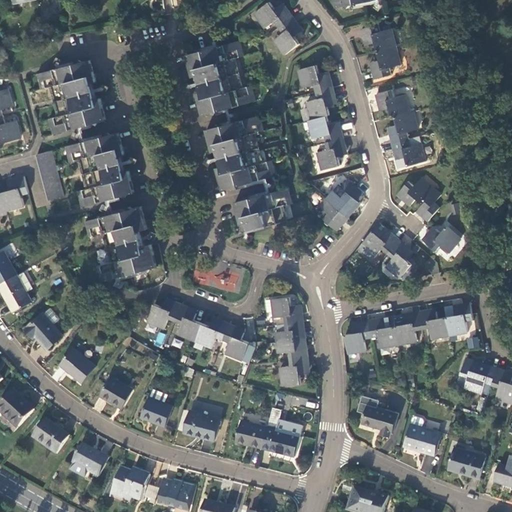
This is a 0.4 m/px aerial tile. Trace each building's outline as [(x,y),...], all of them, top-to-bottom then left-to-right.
[(335,0),(337,8),(383,0),(335,0)] [(275,23),(279,29),(293,18),(289,13),(287,14),(281,7),(275,11),(269,4),(255,15),(266,30),(275,23)] [(298,25),(293,18),(279,29),(283,34),(274,41),(286,56),(300,45),(295,38),(301,33),(295,26),(298,25)] [(376,44),(378,53),(395,48),(391,30),(380,33),(378,26),(362,31),(364,38),(366,37),(368,46),(376,44)] [(203,117),(256,103),(252,87),(243,89),(235,60),(244,57),(241,42),(218,48),(218,47),(214,48),(214,49),(187,56),(193,78),(196,78),(200,94),(197,95),(199,101),(203,117)] [(193,53),(191,45),(183,47),(185,55),(193,53)] [(400,66),(395,48),(378,53),(380,62),(373,64),(375,72),(373,73),(375,80),(391,76),(389,69),(400,66)] [(61,69),(38,75),(42,90),(51,88),(59,117),(49,120),(53,136),(107,121),(101,99),(98,99),(94,84),(97,83),(95,76),(91,61),(65,68),(64,67),(61,68),(61,69)] [(314,87),(316,93),(333,89),(331,81),(329,82),(326,73),(319,75),(316,67),(299,71),(304,89),(314,87)] [(307,103),(312,121),(327,117),(330,116),(328,108),(335,106),(332,97),(335,97),(333,89),(316,93),(318,101),(307,103)] [(0,118),(3,117),(1,111),(12,108),(7,90),(0,91),(0,118)] [(390,110),(392,118),(395,118),(410,114),(406,96),(395,99),(393,92),(376,96),(378,104),(380,104),(382,112),(390,110)] [(418,130),(413,113),(410,114),(395,118),(398,127),(390,129),(392,137),(390,138),(392,145),(409,140),(407,133),(418,130)] [(5,125),(3,117),(0,118),(0,135),(0,136),(2,144),(21,139),(15,122),(5,125)] [(220,169),(217,169),(219,176),(222,191),(276,177),(272,162),(263,164),(255,135),(264,132),(260,117),(207,131),(212,153),(216,152),(220,169)] [(329,126),(327,117),(312,121),(309,122),(314,140),(325,137),(326,144),(343,139),(342,132),(339,133),(337,124),(329,126)] [(77,193),(82,208),(135,194),(129,171),(126,172),(122,157),(125,156),(123,148),(119,133),(91,141),(91,139),(88,140),(88,142),(65,148),(69,163),(79,160),(87,190),(77,193)] [(346,148),(343,139),(326,144),(328,151),(318,154),(323,172),(341,167),(338,158),(346,156),(344,148),(346,148)] [(411,148),(409,140),(392,145),(394,153),(396,153),(399,161),(406,159),(408,168),(426,163),(422,145),(411,148)] [(38,156),(36,157),(49,201),(64,197),(52,153),(38,156)] [(11,192),(2,194),(3,197),(6,212),(25,208),(22,197),(29,195),(25,178),(16,180),(17,183),(9,185),(11,192)] [(417,213),(423,218),(428,223),(440,209),(435,205),(441,197),(422,180),(414,188),(409,183),(397,196),(404,202),(406,200),(412,206),(416,200),(423,206),(417,213)] [(334,192),(327,200),(349,218),(355,212),(360,205),(359,203),(363,198),(363,194),(350,183),(346,183),(342,188),(339,186),(334,192)] [(243,234),(256,231),(257,232),(260,231),(260,229),(287,222),(283,207),(293,205),(289,189),(235,204),(239,219),(243,234)] [(343,225),(349,218),(327,200),(320,208),(328,216),(324,221),(337,232),(343,225)] [(459,203),(451,205),(453,216),(461,214),(459,203)] [(148,230),(146,222),(142,208),(85,223),(89,238),(104,234),(112,264),(98,267),(102,283),(158,268),(152,246),(145,247),(141,232),(148,230)] [(385,232),(387,230),(380,225),(358,250),(372,262),(382,250),(388,254),(399,241),(394,236),(392,238),(385,232)] [(461,240),(447,228),(442,235),(434,229),(429,235),(431,236),(425,243),(437,253),(441,247),(449,254),(461,240)] [(406,247),(399,241),(388,254),(394,259),(387,268),(400,280),(412,266),(406,260),(411,254),(404,249),(406,247)] [(0,284),(17,275),(4,251),(0,253),(0,284)] [(236,291),(239,274),(195,266),(192,283),(236,291)] [(32,302),(17,275),(0,284),(0,289),(6,299),(13,312),(32,302)] [(285,318),(286,325),(303,323),(302,315),(300,315),(298,306),(291,307),(291,304),(290,299),(266,302),(267,314),(273,313),(274,319),(285,318)] [(168,319),(175,322),(182,306),(175,303),(174,305),(165,302),(163,309),(154,305),(148,322),(164,329),(168,319)] [(455,317),(447,319),(450,337),(468,334),(466,323),(473,322),(470,304),(463,306),(463,308),(454,310),(455,317)] [(178,335),(195,342),(202,325),(194,321),(196,315),(188,311),(189,309),(182,306),(175,322),(182,324),(178,335)] [(432,340),(450,337),(447,319),(438,320),(436,313),(428,314),(428,312),(420,314),(423,331),(430,329),(432,340)] [(62,336),(42,314),(25,330),(32,338),(34,336),(39,341),(47,350),(62,336)] [(404,319),(403,316),(394,318),(396,327),(399,346),(418,343),(416,332),(423,331),(420,314),(413,315),(413,317),(404,319)] [(396,327),(394,318),(385,319),(386,322),(377,323),(377,321),(368,322),(372,340),(379,339),(381,349),(399,346),(396,327)] [(216,338),(223,341),(230,325),(222,323),(222,325),(213,322),(210,328),(202,325),(195,342),(212,349),(216,338)] [(364,341),(372,340),(368,322),(361,323),(361,326),(352,328),(354,335),(345,336),(348,355),(366,352),(364,341)] [(276,334),(277,344),(305,340),(304,331),(303,323),(286,325),(287,332),(276,334)] [(237,328),(230,325),(223,341),(230,344),(226,355),(250,364),(257,347),(242,341),(244,334),(236,331),(237,328)] [(162,346),(166,334),(158,332),(155,344),(162,346)] [(467,338),(468,349),(479,348),(479,337),(467,338)] [(289,353),(290,360),(308,358),(307,349),(305,340),(277,344),(278,354),(289,353)] [(95,367),(73,349),(60,365),(70,373),(82,383),(95,367)] [(309,366),(308,358),(290,360),(291,368),(281,369),(283,387),(301,385),(301,380),(300,376),(308,375),(306,366),(309,366)] [(486,385),(493,387),(498,371),(483,366),(482,368),(474,365),(474,362),(466,360),(461,377),(468,379),(465,389),(465,390),(482,395),(486,385)] [(496,400),(511,404),(511,385),(511,386),(511,382),(511,377),(505,376),(506,373),(498,371),(493,387),(500,389),(496,400)] [(457,387),(465,389),(468,379),(461,377),(458,381),(457,387)] [(133,391),(110,378),(100,396),(112,403),(122,409),(133,391)] [(23,401),(13,391),(0,405),(0,412),(19,429),(35,411),(23,401)] [(153,422),(165,427),(173,408),(164,405),(167,396),(153,391),(142,418),(153,422)] [(364,415),(361,425),(373,429),(381,431),(379,436),(389,438),(389,437),(392,437),(398,416),(376,410),(378,403),(362,399),(358,413),(364,415)] [(282,410),(273,408),(267,430),(262,449),(278,453),(294,457),(299,436),(276,431),(279,420),(282,410)] [(219,419),(190,412),(184,435),(198,438),(214,442),(219,419)] [(414,419),(412,426),(405,447),(422,452),(434,456),(441,434),(441,433),(423,428),(425,421),(424,419),(416,417),(414,419)] [(296,424),(279,420),(276,431),(299,436),(303,437),(304,432),(295,430),(296,424)] [(57,428),(47,421),(34,439),(57,455),(70,437),(57,428)] [(248,445),(262,449),(267,430),(241,423),(236,442),(248,445)] [(96,452),(83,445),(74,463),(75,464),(71,471),(85,479),(89,472),(99,477),(109,459),(96,452)] [(487,457),(456,448),(449,471),(466,476),(480,480),(487,457)] [(431,473),(432,456),(420,454),(418,471),(431,473)] [(511,460),(509,470),(500,467),(494,484),(505,488),(511,489),(511,460)] [(132,474),(121,470),(111,494),(130,501),(131,497),(140,501),(150,476),(140,472),(134,470),(132,474)] [(186,511),(187,511),(194,488),(184,485),(183,488),(177,486),(172,485),(173,482),(164,480),(159,502),(168,505),(168,507),(186,511)] [(385,511),(389,498),(376,494),(375,497),(368,494),(354,491),(348,511),(385,511)] [(219,505),(206,502),(203,511),(233,511),(234,509),(219,505)]
